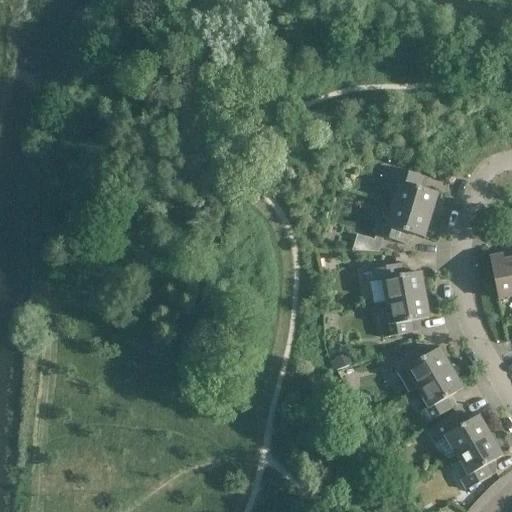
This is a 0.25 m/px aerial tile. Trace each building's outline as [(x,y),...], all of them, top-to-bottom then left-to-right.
[(393,204),(431,216),(438,193),(419,188),(422,176),(396,168),(392,180),(400,183),(393,204)] [(424,238),(431,216),(393,204),(387,226),(379,223),(375,235),(374,240),(355,235),(351,251),(378,253),(383,238),(402,243),(405,232),(424,238)] [(511,296),(511,259),(504,261),(503,255),(490,258),(498,299),(511,296)] [(402,276),(400,264),(372,269),(374,282),(372,282),(376,304),(386,302),(425,295),(421,272),(402,276)] [(425,295),(386,302),(390,325),(382,326),(384,338),(412,333),(410,322),(429,319),(425,295)] [(418,389),(452,369),(440,349),(423,358),(417,348),(393,363),(399,374),(406,369),(418,389)] [(347,353),(336,358),(340,367),(351,363),(347,353)] [(452,369),(418,389),(429,408),(422,412),(428,423),(452,409),(446,399),(463,389),(452,369)] [(461,413),(456,416),(432,430),(439,441),(446,436),(457,456),(491,436),(479,416),(467,423),(461,413)] [(491,436),(457,456),(468,475),(461,479),(467,490),(497,473),(491,463),(503,457),(491,436)]
